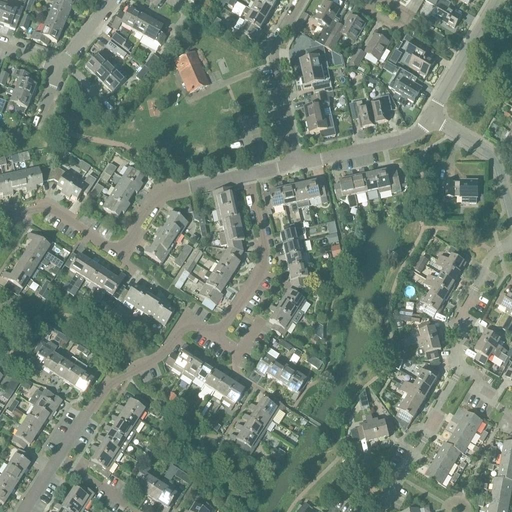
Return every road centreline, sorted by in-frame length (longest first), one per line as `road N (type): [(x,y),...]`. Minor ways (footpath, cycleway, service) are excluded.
road 1 (residential): [(207,334),(264,265),(248,177)]
road 2 (residential): [(296,167),(267,55),(298,0)]
road 3 (residential): [(382,511),(461,363)]
road 4 (residential): [(85,415),(187,324),(207,334)]
road 5 (residential): [(133,238),(109,249),(48,207),(0,217)]
road 6 (residential): [(296,167),(397,143),(431,120)]
road 7 (residential): [(461,363),(462,317),(492,252),(511,243)]
road 8 (residential): [(431,120),(499,0)]
road 9 (residential): [(511,205),(491,154),(431,120)]
